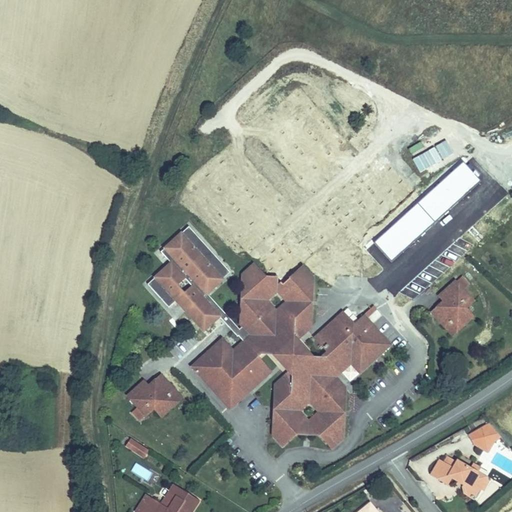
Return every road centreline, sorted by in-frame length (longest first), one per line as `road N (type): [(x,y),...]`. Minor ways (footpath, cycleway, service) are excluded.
road 1 (track): [(222,0),(159,129),(99,363),(107,511)]
road 2 (tertiary): [(387,454),(511,376)]
